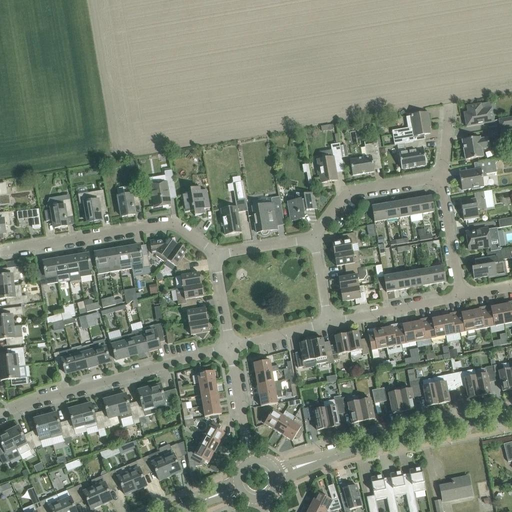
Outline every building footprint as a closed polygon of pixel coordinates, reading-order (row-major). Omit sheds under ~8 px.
[(468,106),(469,112),(464,113),(466,127),(494,122),(492,113),(485,114),(484,104),(468,106)] [(402,144),(416,142),(416,141),(413,142),(412,137),(430,134),(429,127),(430,127),(428,113),(411,116),(406,117),(408,128),(400,130),(402,144)] [(511,117),(498,120),(500,129),(511,126),(511,117)] [(511,126),(500,129),(501,138),(511,135),(511,126)] [(480,137),(462,140),(465,160),(483,157),(482,149),(490,148),(488,138),(480,139),(480,137)] [(417,150),(416,142),(402,144),(403,152),(398,153),(401,170),(426,166),(423,149),(417,150)] [(366,158),(350,161),(352,176),(374,172),(372,161),(380,160),(377,143),(364,145),(366,158)] [(318,169),(317,169),(318,175),(320,175),(321,183),(337,181),(334,165),(343,163),(339,144),(330,145),(332,157),(317,160),(318,169)] [(478,169),(470,171),(459,173),(462,191),(471,189),(472,190),(484,188),(482,178),(486,177),(486,175),(496,173),(494,160),(477,163),(478,169)] [(166,183),(150,186),(154,208),(170,205),(167,188),(174,187),(171,171),(164,172),(166,183)] [(223,227),(225,235),(241,233),(238,213),(247,211),(242,181),(232,183),(236,207),(221,209),(222,217),(220,217),(222,227),(223,227)] [(121,217),(127,216),(135,215),(133,204),(139,202),(136,186),(124,188),(125,195),(118,197),(121,217)] [(194,211),(194,213),(195,217),(204,215),(203,210),(209,209),(206,190),(200,191),(199,188),(190,189),(191,193),(181,195),(184,213),(194,211)] [(101,221),(100,216),(99,209),(105,208),(102,191),(90,193),(91,201),(84,202),(88,223),(101,221)] [(474,199),(460,201),(464,221),(478,219),(477,210),(486,209),(483,192),(474,194),(474,199)] [(304,220),(304,216),(303,210),(306,210),(306,211),(316,209),(313,193),(303,195),(296,193),(294,201),(287,202),(290,222),(304,220)] [(284,223),(283,216),(280,197),(271,198),(272,204),(252,207),(256,233),(260,233),(261,234),(262,235),(264,236),(266,236),(268,234),(269,233),(268,231),(277,230),(276,224),(284,223)] [(422,214),(434,212),(431,197),(419,199),(422,214)] [(407,201),(410,216),(410,217),(422,214),(419,199),(407,201)] [(44,209),(45,211),(46,222),(53,221),(54,229),(67,227),(65,215),(72,214),(69,200),(57,202),(58,207),(44,209)] [(410,217),(410,216),(407,201),(395,203),(398,219),(410,217)] [(395,203),(383,205),(386,221),(398,219),(395,203)] [(383,205),(371,207),(374,223),(386,221),(383,205)] [(33,229),(40,228),(38,210),(17,212),(18,220),(31,219),(33,229)] [(9,225),(8,216),(8,213),(0,213),(0,233),(5,233),(4,226),(9,225)] [(511,218),(498,220),(499,228),(511,226),(511,218)] [(490,247),(491,252),(499,251),(495,228),(487,230),(487,229),(466,233),(469,251),(490,247)] [(334,253),(334,255),(353,252),(351,245),(356,244),(354,233),(339,236),(342,236),(343,241),(332,243),(332,246),(330,250),(334,253)] [(163,244),(161,242),(160,240),(149,242),(152,254),(157,253),(166,260),(177,245),(175,244),(174,239),(169,240),(167,238),(163,244)] [(176,267),(177,271),(189,269),(188,263),(184,263),(181,261),(187,252),(185,250),(184,245),(179,246),(177,245),(166,260),(176,267)] [(132,271),(149,268),(147,255),(141,256),(140,246),(128,248),(132,269),(132,271)] [(132,269),(128,248),(117,250),(120,266),(120,271),(132,269)] [(109,273),(106,252),(105,252),(104,249),(97,250),(98,253),(94,254),(98,275),(109,273)] [(505,274),(502,260),(511,259),(510,249),(499,251),(491,252),(486,253),(487,259),(474,261),(475,268),(472,268),(473,280),(489,277),(489,278),(494,277),(494,276),(505,274)] [(120,271),(120,266),(117,250),(106,252),(109,273),(120,271)] [(345,271),(361,269),(357,251),(353,252),(334,255),(334,257),(331,261),(336,264),(336,267),(347,265),(348,271),(345,271)] [(77,257),(79,273),(80,278),(92,276),(88,255),(77,257)] [(69,280),(80,278),(79,273),(77,257),(65,259),(69,280)] [(69,280),(65,259),(54,261),(58,282),(58,283),(69,281),(69,280)] [(58,283),(58,282),(54,261),(43,263),(44,273),(38,274),(41,286),(58,283)] [(434,284),(446,282),(443,267),(431,269),(434,284)] [(2,270),(3,276),(0,276),(0,288),(13,287),(12,281),(17,281),(18,280),(19,280),(19,279),(19,278),(20,278),(18,268),(2,270)] [(340,288),(340,290),(359,287),(358,281),(363,280),(366,275),(365,268),(361,269),(345,271),(345,272),(348,271),(349,277),(338,279),(339,281),(336,285),(340,288)] [(177,271),(175,271),(176,278),(181,277),(183,288),(201,285),(201,283),(204,279),(200,276),(199,273),(188,275),(187,269),(189,269),(177,271)] [(422,287),(434,284),(431,269),(419,271),(422,287)] [(410,289),(422,287),(419,271),(407,273),(410,289)] [(398,291),(410,289),(407,273),(395,275),(398,291)] [(386,293),(398,291),(395,275),(383,277),(385,289),(386,293)] [(379,290),(385,289),(383,277),(377,278),(379,290)] [(180,305),(181,307),(196,304),(193,305),(192,299),(203,297),(203,295),(206,290),(202,287),(201,285),(183,288),(175,289),(177,306),(180,305)] [(13,287),(0,288),(0,299),(9,299),(10,305),(27,303),(27,297),(21,297),(20,286),(13,287)] [(360,294),(359,287),(340,290),(340,293),(338,297),(342,300),(342,302),(355,300),(356,304),(366,303),(364,294),(360,294)] [(509,304),(500,306),(504,325),(511,323),(511,301),(509,302),(509,304)] [(99,309),(98,302),(85,306),(86,309),(87,313),(99,309)] [(187,312),(189,324),(207,321),(207,318),(210,314),(206,311),(205,309),(194,311),(193,305),(196,305),(196,304),(181,307),(176,308),(177,312),(181,311),(182,313),(187,312)] [(485,307),(489,328),(504,325),(500,306),(491,308),(491,306),(485,307)] [(161,307),(153,308),(155,322),(163,321),(161,307)] [(471,312),(475,331),(489,328),(485,307),(479,308),(480,310),(471,312)] [(0,328),(13,327),(11,316),(22,314),(21,308),(6,310),(6,316),(0,316),(0,328)] [(456,313),(460,333),(466,332),(468,338),(476,337),(475,331),(471,312),(462,314),(461,312),(456,313)] [(450,316),(441,318),(445,336),(460,333),(456,313),(450,314),(450,316)] [(46,319),(47,325),(63,321),(61,315),(46,319)] [(87,324),(86,320),(85,316),(78,318),(80,326),(87,324)] [(432,317),(426,319),(430,339),(445,336),(441,318),(432,320),(432,317)] [(412,324),(416,342),(430,339),(426,319),(420,320),(421,322),(412,324)] [(191,336),(196,335),(198,337),(202,340),(208,333),(209,332),(209,330),(212,326),(208,323),(207,321),(189,324),(191,336)] [(403,323),(397,324),(401,345),(416,342),(412,324),(403,325),(403,323)] [(383,329),(386,348),(401,345),(397,324),(391,326),(391,328),(383,329)] [(163,337),(160,325),(143,330),(145,336),(149,351),(160,348),(158,343),(164,342),(163,337)] [(20,326),(13,327),(0,328),(0,340),(9,339),(10,346),(22,344),(20,326)] [(68,329),(70,346),(80,344),(78,328),(68,329)] [(373,329),(367,330),(371,351),(386,348),(383,329),(374,331),(373,329)] [(149,351),(145,336),(143,330),(132,333),(134,339),(138,354),(149,351)] [(369,354),(368,352),(366,339),(365,339),(366,342),(360,343),(358,332),(355,333),(351,330),(348,334),(346,334),(350,353),(361,350),(362,356),(369,354)] [(330,346),(333,359),(333,361),(340,360),(339,355),(350,353),(346,334),(344,335),(340,332),(337,336),(334,337),(336,348),(331,349),(330,346)] [(127,357),(123,342),(121,337),(110,340),(115,361),(127,357)] [(334,364),(333,361),(333,359),(330,346),(329,342),(329,344),(324,345),(323,339),(320,340),(316,337),(313,341),(311,342),(314,360),(316,366),(327,363),(327,365),(334,364)] [(134,339),(123,342),(127,357),(138,354),(134,339)] [(295,353),(298,369),(309,366),(308,361),(314,360),(311,342),(309,342),(304,339),(302,343),(299,344),(301,355),(295,356),(295,353)] [(92,343),(93,344),(94,350),(98,365),(110,362),(104,340),(92,343)] [(98,365),(94,350),(93,344),(82,347),(83,353),(87,368),(98,365)] [(87,368),(83,353),(82,347),(71,350),(76,371),(87,368)] [(0,369),(17,367),(17,362),(20,361),(19,355),(24,355),(23,348),(10,350),(11,356),(0,357),(0,369)] [(65,374),(76,371),(71,350),(59,353),(59,352),(53,354),(57,366),(62,365),(65,374)] [(460,360),(452,363),(454,370),(463,367),(460,360)] [(253,364),(255,375),(279,371),(278,366),(271,367),(270,361),(253,364)] [(503,364),(491,367),(494,380),(500,379),(502,392),(511,389),(511,380),(510,370),(504,371),(503,364)] [(17,367),(0,369),(0,377),(0,378),(1,381),(14,379),(15,386),(27,384),(25,366),(17,367)] [(486,375),(475,377),(479,396),(491,394),(488,381),(494,380),(491,367),(485,368),(486,375)] [(197,374),(199,385),(216,383),(214,372),(206,373),(205,369),(199,370),(199,374),(197,374)] [(475,377),(474,370),(453,374),(456,387),(461,386),(466,389),(468,399),(479,396),(475,377)] [(257,385),(274,383),(272,372),(279,371),(255,375),(257,385)] [(433,378),(434,385),(438,405),(450,402),(447,392),(457,390),(456,387),(453,374),(433,378)] [(257,385),(259,396),(275,393),(281,392),(282,392),(280,381),(274,383),(257,385)] [(427,407),(438,405),(434,385),(423,387),(422,381),(415,382),(418,395),(424,394),(427,407)] [(410,390),(400,392),(404,412),(415,409),(412,396),(418,395),(415,382),(409,383),(410,390)] [(199,385),(201,396),(217,393),(216,383),(199,385)] [(149,388),(154,406),(156,414),(173,409),(169,392),(163,393),(160,385),(157,386),(149,388)] [(156,414),(154,406),(149,388),(141,390),(141,391),(138,392),(141,405),(135,406),(139,419),(143,417),(156,414)] [(384,388),(378,390),(380,403),(386,402),(384,388)] [(389,401),(392,414),(404,412),(400,392),(399,388),(384,391),(386,402),(389,401)] [(372,391),(374,403),(374,404),(380,403),(378,390),(372,391)] [(281,392),(275,393),(259,396),(261,407),(277,404),(276,399),(282,398),(281,392)] [(201,396),(203,407),(219,404),(217,393),(201,396)] [(114,397),(119,416),(121,420),(132,417),(132,420),(139,419),(135,406),(129,408),(126,395),(122,396),(122,395),(114,397)] [(106,414),(101,416),(104,428),(121,423),(121,420),(119,416),(114,397),(106,400),(103,401),(106,414)] [(347,398),(340,399),(343,412),(349,411),(351,424),(363,422),(359,402),(348,404),(347,398)] [(335,407),(324,409),(328,429),(340,426),(337,413),(343,412),(340,399),(334,400),(335,407)] [(363,422),(374,419),(370,400),(359,402),(363,422)] [(79,407),(85,425),(96,422),(98,430),(104,428),(101,416),(95,417),(91,404),(88,405),(87,405),(79,407)] [(221,415),(219,404),(203,407),(204,418),(221,415)] [(317,431),(328,429),(324,409),(324,405),(306,408),(308,419),(314,418),(317,431)] [(72,424),(66,425),(70,437),(75,436),(75,435),(87,432),(85,425),(79,407),(71,409),(72,410),(68,411),(72,424)] [(273,430),(282,416),(273,410),(271,410),(268,410),(267,411),(263,417),(267,419),(264,425),(273,430)] [(285,411),(282,416),(273,430),(282,436),(291,422),(294,417),(285,411)] [(53,414),(45,416),(51,439),(62,436),(63,439),(66,444),(71,443),(70,437),(66,425),(60,427),(56,414),(53,415),(53,414)] [(40,442),(51,439),(45,416),(37,419),(34,420),(37,433),(31,436),(35,448),(41,445),(40,442)] [(219,444),(222,445),(225,440),(222,438),(224,434),(218,431),(221,427),(212,422),(210,426),(204,436),(219,444)] [(299,431),(301,428),(291,422),(282,436),(292,442),(295,437),(299,439),(302,433),(299,431)] [(8,432),(16,449),(20,456),(35,448),(31,436),(24,439),(18,427),(15,429),(15,428),(8,432)] [(16,449),(8,432),(0,436),(0,443),(3,450),(0,451),(0,458),(3,465),(20,456),(16,449)] [(204,436),(199,445),(214,454),(219,444),(204,436)] [(135,441),(124,445),(127,452),(137,448),(135,441)] [(187,454),(187,453),(185,442),(176,445),(181,457),(187,454)] [(511,442),(503,445),(508,463),(511,461),(511,442)] [(162,459),(170,477),(178,474),(177,473),(180,472),(175,459),(181,457),(176,445),(170,448),(169,445),(158,450),(160,452),(162,459)] [(199,445),(194,454),(191,453),(187,453),(187,454),(188,464),(194,463),(194,467),(202,466),(205,461),(209,463),(214,454),(199,445)] [(160,452),(142,459),(147,471),(153,468),(159,481),(162,480),(170,477),(162,459),(160,452)] [(141,474),(147,471),(142,459),(129,465),(130,465),(125,467),(136,491),(143,488),(146,486),(141,474)] [(125,467),(115,471),(108,474),(113,486),(119,483),(124,495),(128,494),(128,495),(136,491),(125,467)] [(410,476),(403,478),(406,495),(409,511),(417,511),(414,493),(426,491),(421,469),(409,471),(410,476)] [(107,488),(113,486),(108,474),(107,470),(101,473),(101,475),(102,477),(91,481),(94,488),(101,506),(109,503),(109,502),(112,501),(107,488)] [(397,511),(395,497),(406,495),(403,478),(402,472),(390,475),(391,480),(384,482),(387,499),(389,511),(397,511)] [(374,496),(366,498),(369,511),(377,511),(376,501),(387,499),(384,482),(383,476),(370,479),(374,496)] [(452,484),(440,487),(442,501),(450,499),(451,501),(472,497),(468,477),(457,479),(458,483),(454,484),(454,483),(452,484)] [(94,509),(101,506),(94,488),(83,493),(80,486),(74,488),(79,500),(85,497),(90,510),(93,509),(94,509)] [(341,499),(344,511),(349,511),(349,510),(362,507),(356,486),(343,489),(345,498),(341,499)] [(70,498),(60,503),(63,511),(76,511),(72,503),(79,500),(74,488),(67,491),(70,498)] [(313,500),(311,504),(326,511),(330,511),(335,511),(334,508),(340,506),(338,499),(332,501),(317,493),(316,495),(315,495),(312,499),(313,500)] [(63,511),(60,503),(49,507),(46,500),(40,503),(43,511),(50,511),(51,511),(50,511),(63,511)] [(43,511),(40,503),(22,510),(23,511),(43,511)]
